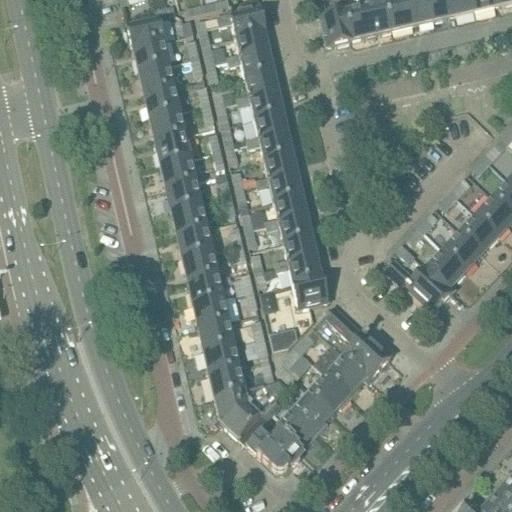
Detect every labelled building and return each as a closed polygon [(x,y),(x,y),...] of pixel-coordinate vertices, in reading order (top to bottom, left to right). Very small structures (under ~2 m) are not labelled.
[(118,0),(120,4),(121,10),(128,8),(125,0),(118,0)] [(358,12),(342,16),(350,47),(350,46),(350,45),(370,40),(360,0),(356,0),(358,12)] [(360,0),(370,40),(390,35),(384,6),(385,6),(383,0),(360,0)] [(385,6),(384,6),(390,35),(411,30),(403,0),(399,0),(400,3),(385,6)] [(409,0),(403,0),(411,30),(432,25),(425,0),(410,0),(409,0)] [(425,0),(432,25),(452,21),(447,0),(425,0)] [(447,0),(452,21),(473,16),(469,0),(447,0)] [(469,0),(473,16),(493,11),(490,0),(469,0)] [(511,0),(490,0),(493,11),(511,6),(511,0)] [(203,17),(221,13),(219,5),(202,9),(203,17)] [(187,21),(203,17),(202,9),(185,13),(187,21)] [(131,53),(133,53),(163,46),(158,22),(174,18),(172,11),(155,15),(156,22),(125,30),(131,53)] [(315,12),(317,23),(319,22),(326,52),(350,47),(342,16),(325,20),(323,11),(315,12)] [(231,29),(234,43),(263,37),(265,36),(259,12),(216,22),(219,31),(231,29)] [(189,25),(182,27),(185,41),(192,39),(189,25)] [(196,26),(200,44),(208,42),(204,25),(196,26)] [(268,57),(263,37),(234,43),(238,59),(226,62),(227,67),(268,57)] [(198,62),(194,45),(186,47),(190,64),(198,62)] [(169,69),(163,46),(133,53),(138,76),(169,69)] [(206,71),(214,70),(210,52),(202,54),(206,71)] [(240,69),(244,84),(273,78),(268,57),(227,67),(228,71),(240,69)] [(202,80),(198,62),(190,64),(194,81),(202,80)] [(174,92),(169,69),(138,76),(143,100),(174,92)] [(206,71),(210,87),(217,85),(214,70),(206,71)] [(235,103),(237,108),(277,98),(273,78),(244,84),(248,100),(235,103)] [(149,123),(180,116),(174,92),(143,100),(149,123)] [(197,94),(201,111),(209,109),(205,92),(197,94)] [(216,113),(223,111),(220,94),(212,96),(216,113)] [(282,119),(277,98),(237,108),(238,113),(250,110),(253,126),(282,119)] [(213,126),(209,109),(201,111),(205,128),(213,126)] [(227,127),(223,111),(216,113),(219,128),(227,127)] [(185,139),(180,116),(149,123),(154,146),(185,139)] [(245,144),(246,149),(287,140),(282,119),(253,126),(257,141),(245,144)] [(505,150),(506,149),(511,142),(511,131),(499,144),(505,150)] [(221,137),(225,154),(233,152),(229,135),(221,137)] [(208,140),(212,158),(220,156),(215,138),(208,140)] [(154,146),(160,170),(190,163),(185,139),(154,146)] [(292,160),(287,140),(246,149),(247,154),(259,151),(263,167),(292,160)] [(483,162),(488,167),(501,154),(495,149),(483,162)] [(237,168),(233,152),(225,154),(229,170),(237,168)] [(224,173),(220,156),(212,158),(216,175),(224,173)] [(255,185),(256,190),(296,181),(292,160),(263,167),(267,182),(255,185)] [(477,180),(488,167),(483,162),(471,175),(477,180)] [(196,186),(190,163),(160,170),(165,193),(196,186)] [(231,178),(235,195),(243,193),(239,177),(231,178)] [(301,201),(296,181),(256,190),(257,195),(269,192),(273,208),(301,201)] [(450,197),(456,202),(468,189),(462,184),(450,197)] [(219,187),(223,204),(230,203),(226,185),(219,187)] [(511,189),(508,185),(492,202),(511,221),(511,189)] [(165,193),(171,217),(201,209),(196,186),(165,193)] [(246,209),(243,193),(235,195),(238,211),(246,209)] [(444,215),(456,202),(450,197),(438,210),(444,215)] [(264,226),(265,231),(306,222),(301,201),(273,208),(276,224),(264,226)] [(511,221),(492,202),(475,220),(498,242),(511,226),(511,221)] [(234,220),(230,203),(223,204),(227,222),(234,220)] [(207,233),(201,209),(171,217),(176,240),(207,233)] [(240,219),(244,236),(252,234),(248,217),(240,219)] [(418,231),(424,236),(436,224),(430,218),(418,231)] [(475,220),(458,238),(481,259),(498,242),(475,220)] [(279,233),(282,249),(311,242),(306,222),(265,231),(266,236),(279,233)] [(411,249),(424,236),(418,231),(406,244),(411,249)] [(229,234),(233,251),(241,249),(237,232),(229,234)] [(176,240),(181,263),(212,256),(207,233),(176,240)] [(256,250),(252,234),(244,236),(248,252),(256,250)] [(458,238),(443,254),(466,276),(481,259),(458,238)] [(316,263),(311,242),(282,249),(286,265),(274,268),(275,272),(316,263)] [(245,267),(241,249),(233,251),(237,269),(245,267)] [(401,249),(395,255),(408,268),(410,265),(414,261),(401,249)] [(443,254),(426,272),(449,294),(449,293),(466,276),(443,254)] [(217,280),(212,256),(181,263),(187,287),(217,280)] [(250,261),(254,277),(262,276),(258,259),(250,261)] [(288,275),(292,290),(320,284),(320,283),(316,263),(275,272),(276,277),(288,275)] [(394,265),(384,276),(408,298),(431,320),(452,297),(453,297),(449,293),(449,294),(426,272),(414,284),(394,265)] [(265,291),(262,276),(254,277),(258,293),(265,291)] [(240,281),(244,298),(252,296),(248,279),(240,281)] [(187,287),(192,310),(223,303),(217,280),(187,287)] [(320,284),(292,290),(296,308),(297,314),(298,314),(309,311),(328,307),(322,282),(320,283),(320,284)] [(256,314),(252,296),(244,298),(248,315),(256,314)] [(228,326),(223,303),(192,310),(198,333),(228,326)] [(312,335),(330,352),(364,384),(367,388),(389,364),(333,312),(312,335)] [(198,333),(203,357),(234,350),(228,326),(198,333)] [(251,328),(255,345),(263,343),(259,326),(251,328)] [(276,337),(268,339),(272,356),(280,354),(287,353),(297,343),(294,333),(276,337)] [(295,352),(301,358),(313,345),(308,340),(295,352)] [(267,360),(263,343),(255,345),(259,362),(267,360)] [(239,373),(234,350),(203,357),(209,380),(239,373)] [(295,352),(283,366),(289,371),(301,358),(295,352)] [(330,352),(314,370),(325,380),(350,402),(359,394),(357,392),(364,384),(330,352)] [(265,388),(272,386),(268,369),(260,371),(265,388)] [(274,375),(288,387),(293,382),(280,369),(274,375)] [(214,404),(244,396),(239,373),(209,380),(214,404)] [(265,388),(262,378),(254,380),(256,391),(265,389),(265,388)] [(325,380),(308,397),(332,418),(339,411),(340,413),(350,402),(325,380)] [(244,396),(246,403),(262,418),(274,405),(286,392),(277,385),(272,386),(244,396)] [(261,419),(262,418),(246,403),(244,396),(214,404),(219,427),(238,444),(261,419)] [(324,427),(332,418),(308,397),(292,415),(317,437),(326,428),(324,427)] [(262,418),(261,419),(267,425),(280,411),(274,405),(262,418)] [(292,415),(276,432),(299,453),(306,446),(308,448),(317,437),(292,415)] [(261,419),(238,444),(275,478),(283,478),(303,457),(299,453),(276,432),(267,425),(261,419)] [(511,511),(511,484),(510,483),(496,499),(510,511),(511,511)] [(510,511),(496,499),(483,511),(510,511)]
